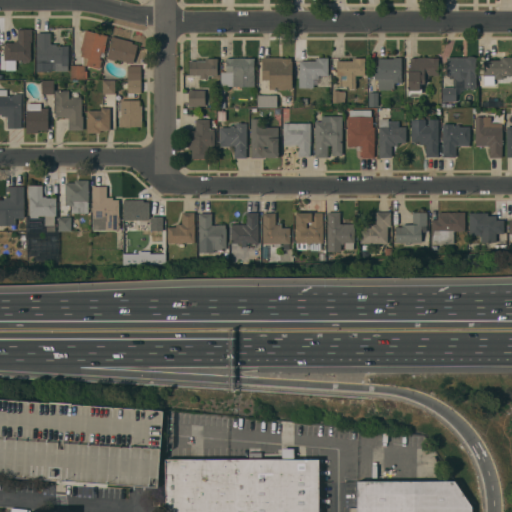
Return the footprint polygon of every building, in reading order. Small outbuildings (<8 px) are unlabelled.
[(32,42),(30,42),(30,60),(29,60),(29,62),(22,62),(22,60),(4,60),(4,42),(14,42),(14,41),(17,41),(17,29),(31,29),(32,42)] [(107,36),(105,45),(104,52),(101,52),(99,59),(101,60),(99,68),(87,65),(83,65),(83,57),(80,56),(82,50),(80,50),(85,30),(107,36)] [(36,44),(37,44),(37,33),(50,33),(50,44),(56,44),(56,46),(61,46),(68,46),(68,71),(36,71),(36,44)] [(132,42),(132,43),(137,45),(133,63),(116,59),(116,61),(106,58),(112,36),(132,42)] [(453,75),(447,75),(446,58),(465,58),(467,56),(470,56),(472,56),(475,58),(475,88),(464,88),(464,89),(463,89),(462,90),(458,93),(457,94),(456,94),(456,101),(442,101),(442,87),(454,87),(453,75)] [(282,57),(282,58),(291,58),(291,61),(292,61),(292,89),(269,89),(269,90),(262,90),(262,57),(282,57)] [(393,58),(393,57),(401,57),(401,82),(393,82),(393,89),(378,89),(378,79),(374,79),(374,65),(378,65),(378,58),(393,58)] [(418,58),(418,57),(429,57),(429,58),(438,58),(438,75),(429,75),(429,78),(424,78),(424,83),(421,83),(421,93),(410,93),(410,96),(408,96),(408,68),(410,68),(410,58),(418,58)] [(500,60),(500,57),(502,57),(511,57),(511,76),(503,75),(503,79),(496,79),(496,77),(494,77),(494,75),(483,75),(483,60),(500,60)] [(205,61),(205,58),(217,58),(217,75),(208,75),(208,78),(199,78),(199,75),(189,75),(189,61),(205,61)] [(254,58),(254,75),(254,86),(221,86),(221,72),(226,72),(226,58),(254,58)] [(299,75),(299,61),(315,61),(315,58),(328,58),(328,75),(329,75),(328,86),(318,86),(318,79),(313,79),(313,88),(299,88),(299,75)] [(352,61),(352,58),(365,58),(365,61),(364,61),(364,75),(355,75),(356,88),(348,88),(348,86),(336,86),(336,76),(337,76),(336,61),(352,61)] [(72,79),(70,79),(70,65),(72,65),(84,65),(84,71),(87,71),(87,78),(84,78),(84,79),(72,79)] [(127,80),(127,66),(140,65),(140,80),(127,80)] [(54,80),(54,94),(41,94),(41,80),(54,80)] [(115,93),(102,94),(102,81),(115,80),(115,93)] [(134,97),(127,97),(127,87),(121,87),(121,82),(127,81),(127,80),(140,80),(141,93),(134,93),(134,97)] [(0,90),(7,90),(7,95),(13,95),(13,94),(21,94),(21,128),(7,128),(7,116),(1,117),(1,114),(0,114),(0,90)] [(55,90),(69,90),(69,99),(71,99),(71,97),(80,97),(80,99),(81,99),(82,116),(83,116),(83,130),(68,130),(68,118),(64,118),(64,116),(55,117),(55,90)] [(205,90),(205,106),(188,106),(188,90),(205,90)] [(339,90),(339,91),(345,91),(345,102),(332,102),(332,90),(339,90)] [(378,106),(369,106),(369,92),(378,92),(378,106)] [(493,94),(493,100),(500,100),(500,106),(487,106),(487,94),(493,94)] [(277,95),(277,107),(258,107),(258,95),(277,95)] [(139,100),(140,106),(141,106),(141,126),(119,126),(119,117),(121,117),(120,100),(139,100)] [(25,110),(27,110),(27,103),(41,103),(41,108),(48,107),(48,130),(38,130),(38,133),(26,133),(25,110)] [(110,130),(100,130),(100,133),(87,133),(87,110),(101,110),(101,108),(110,108),(110,130)] [(424,119),(425,119),(425,126),(428,126),(428,119),(438,119),(438,145),(438,156),(425,156),(425,144),(419,144),(419,141),(411,141),(411,119),(412,119),(412,114),(424,114),(424,119)] [(342,116),(342,155),(332,155),(332,145),(327,145),(328,157),(315,157),(315,121),(321,121),(321,116),(342,116)] [(372,126),(373,126),(373,127),(374,127),(374,145),(374,157),(362,157),(362,146),(348,146),(348,142),(347,142),(347,116),(372,116),(372,126)] [(475,116),(490,116),(490,123),(501,123),(502,157),(490,157),(490,146),(476,146),(476,143),(475,143),(475,116)] [(251,118),(261,118),(261,125),(267,125),(267,127),(278,127),(278,157),(267,158),(267,156),(264,156),(264,157),(251,157),(251,118)] [(214,129),(215,146),(209,146),(209,147),(207,147),(207,158),(191,158),(191,149),(188,149),(188,131),(195,131),(195,119),(209,119),(209,129),(214,129)] [(378,127),(380,127),(379,119),(388,119),(388,121),(398,121),(398,127),(405,127),(406,142),(397,142),(397,145),(391,145),(391,157),(379,157),(378,127)] [(230,127),(230,125),(234,125),(234,127),(236,127),(236,123),(238,123),(238,122),(240,122),(240,123),(246,123),(247,146),(246,146),(246,157),(234,157),(234,146),(220,146),(220,143),(219,143),(219,127),(230,127)] [(310,123),(310,145),(310,156),(298,156),(298,145),(284,145),(284,141),(283,141),(283,123),(310,123)] [(442,124),(453,124),(453,127),(455,127),(455,125),(459,125),(459,126),(469,126),(470,142),(469,142),(469,145),(455,145),(455,157),(443,157),(442,124)] [(88,203),(88,213),(72,213),(72,205),(65,205),(65,183),(75,183),(75,180),(88,180),(88,203)] [(42,185),(42,196),(46,196),(46,198),(56,198),(56,216),(54,216),(54,225),(45,225),(45,215),(38,215),(38,218),(30,218),(30,215),(29,215),(29,198),(28,198),(28,185),(42,185)] [(24,186),(24,197),(24,218),(16,218),(16,225),(0,224),(0,200),(3,200),(3,197),(10,197),(10,191),(6,191),(6,186),(24,186)] [(119,217),(119,230),(92,229),(92,186),(107,186),(107,197),(112,197),(112,199),(119,199),(119,217)] [(143,199),(143,202),(149,202),(149,218),(150,218),(150,216),(163,216),(163,230),(162,230),(162,235),(141,235),(141,231),(138,231),(138,220),(124,220),(124,200),(143,199)] [(167,227),(176,227),(176,224),(181,224),(182,212),(195,212),(194,243),(182,243),(182,244),(178,244),(178,243),(167,243),(167,227)] [(258,212),(258,243),(246,243),(246,247),(241,247),(241,243),(231,243),(231,227),(232,227),(232,224),(246,224),(246,212),(258,212)] [(323,243),(311,243),(311,244),(307,244),(307,249),(295,249),(295,213),(322,212),(323,243)] [(327,212),(340,212),(340,223),(354,223),(354,226),(354,242),(353,242),(353,249),(345,249),(345,242),(343,242),(343,244),(340,244),(340,251),(327,251),(327,212)] [(376,224),(376,212),(390,212),(390,226),(387,226),(387,243),(375,243),(375,244),(371,244),(371,243),(360,243),(360,227),(361,227),(361,224),(376,224)] [(402,226),(402,224),(413,224),(412,213),(427,212),(427,225),(426,225),(426,231),(421,232),(421,242),(409,242),(409,244),(405,244),(405,242),(396,242),(395,227),(402,226)] [(464,212),(464,231),(453,231),(453,243),(437,243),(437,241),(431,241),(431,219),(437,219),(437,215),(438,215),(438,212),(464,212)] [(487,212),(488,216),(496,216),(496,220),(503,220),(503,233),(496,233),(496,242),(481,242),(481,234),(469,235),(469,213),(487,212)] [(213,252),(199,252),(199,225),(199,213),(211,213),(211,225),(225,225),(225,228),(226,249),(213,249),(213,252)] [(276,224),(277,224),(277,222),(278,222),(278,223),(281,223),(281,227),(289,227),(290,243),(289,243),(289,250),(283,250),(283,243),(280,243),(280,246),(274,246),(274,243),(263,243),(262,224),(263,224),(263,213),(275,213),(276,224)] [(71,217),(71,231),(59,231),(59,217),(71,217)] [(58,266),(27,266),(28,226),(40,226),(40,219),(43,219),(43,226),(45,226),(45,231),(58,231),(58,266)] [(0,476),(0,401),(161,414),(156,489),(0,476)] [(163,511),(163,462),(317,462),(316,511),(163,511)] [(472,511),(358,511),(359,482),(460,482),(473,510),(472,511)]
